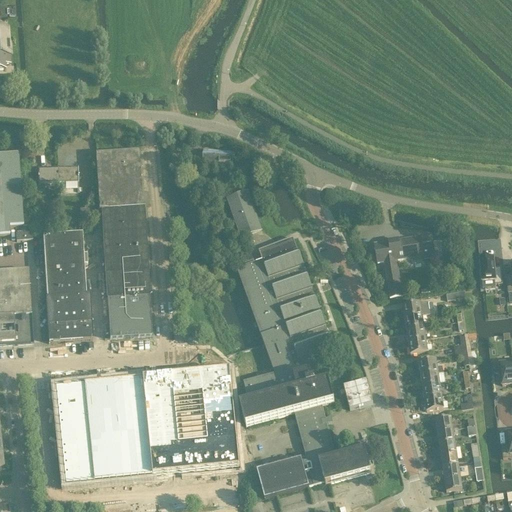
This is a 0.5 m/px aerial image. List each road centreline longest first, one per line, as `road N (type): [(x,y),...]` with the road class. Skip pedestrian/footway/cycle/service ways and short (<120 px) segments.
road 1 (residential): [(39,365),(167,356),(150,116)]
road 2 (tertiary): [(417,495),(366,314),(312,201),(317,172)]
road 3 (residential): [(229,511),(215,491),(59,498),(39,365)]
road 4 (residential): [(511,219),(387,198),(317,172)]
road 5 (tertiary): [(0,112),(150,116)]
road 6 (unclassified): [(221,129),(224,71),(251,0)]
road 7 (residential): [(22,491),(10,368)]
